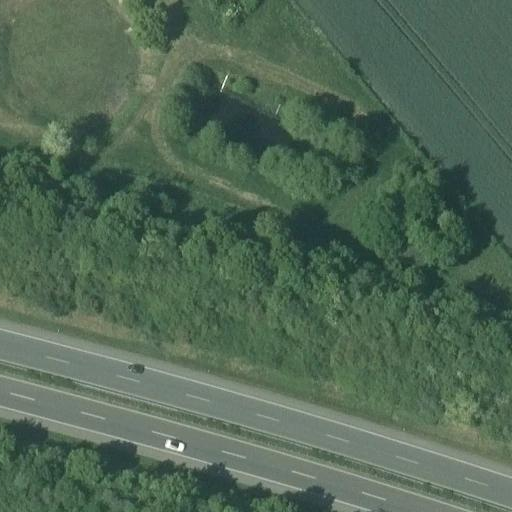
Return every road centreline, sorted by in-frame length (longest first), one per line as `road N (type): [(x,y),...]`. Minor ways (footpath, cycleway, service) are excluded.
road 1 (motorway): [(511,488),(0,345)]
road 2 (motorway): [(0,390),(437,511)]
